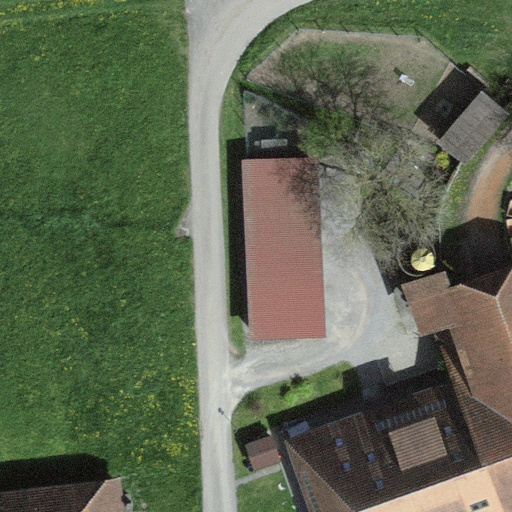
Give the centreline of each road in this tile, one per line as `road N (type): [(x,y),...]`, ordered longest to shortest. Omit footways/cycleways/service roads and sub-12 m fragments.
road 1 (track): [(280,0),(230,11),(202,58),(212,364)]
road 2 (unclassified): [(212,364),(219,511)]
